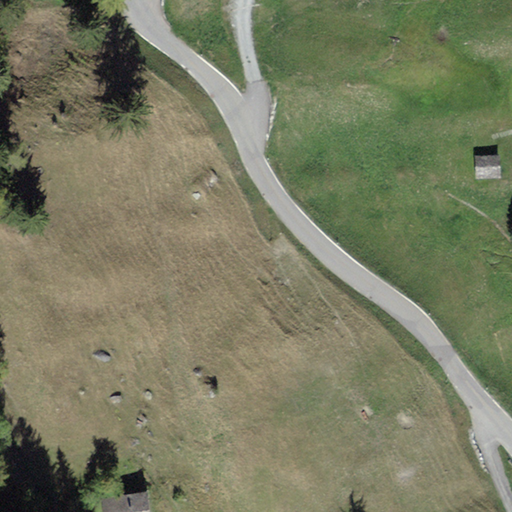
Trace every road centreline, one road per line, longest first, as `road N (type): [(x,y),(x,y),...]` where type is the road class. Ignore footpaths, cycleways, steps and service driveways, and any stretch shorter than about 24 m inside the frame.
road 1 (unclassified): [(130,0),(232,102),(276,205),(336,262),(397,304),(511,443)]
road 2 (track): [(248,152),(257,107),(241,0)]
